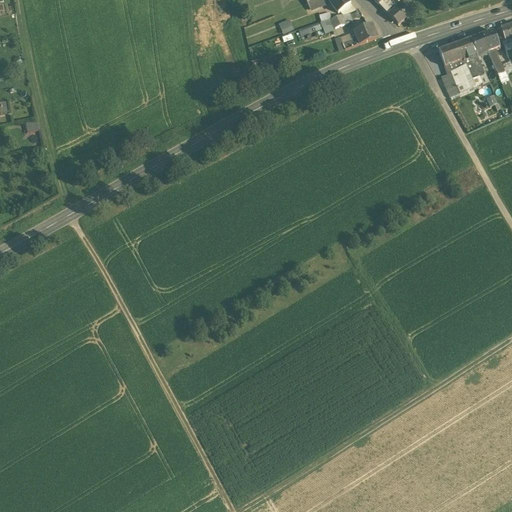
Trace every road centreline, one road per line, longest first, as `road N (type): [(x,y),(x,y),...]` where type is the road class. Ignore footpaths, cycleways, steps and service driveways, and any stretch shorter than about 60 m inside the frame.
road 1 (track): [(19,0),(41,123),(71,214),(233,511)]
road 2 (secondary): [(398,46),(312,79),(0,254)]
road 3 (track): [(511,339),(237,511)]
road 4 (track): [(410,41),(511,222)]
road 5 (track): [(359,267),(434,388)]
